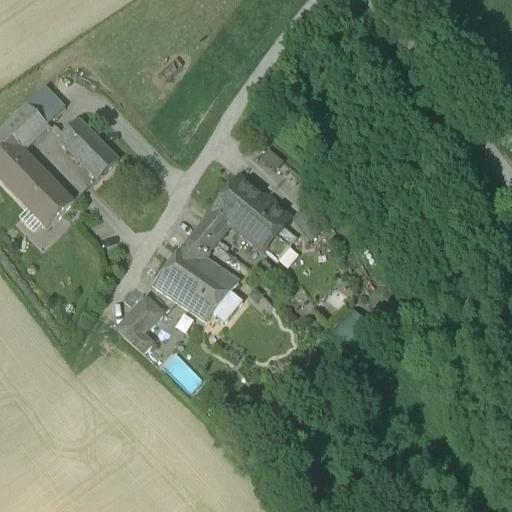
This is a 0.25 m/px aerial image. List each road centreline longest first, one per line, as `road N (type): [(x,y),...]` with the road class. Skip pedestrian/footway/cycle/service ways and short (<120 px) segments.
road 1 (residential): [(323,0),(245,108),(114,323)]
road 2 (residential): [(511,193),(365,0)]
road 3 (track): [(197,187),(112,109),(78,122)]
